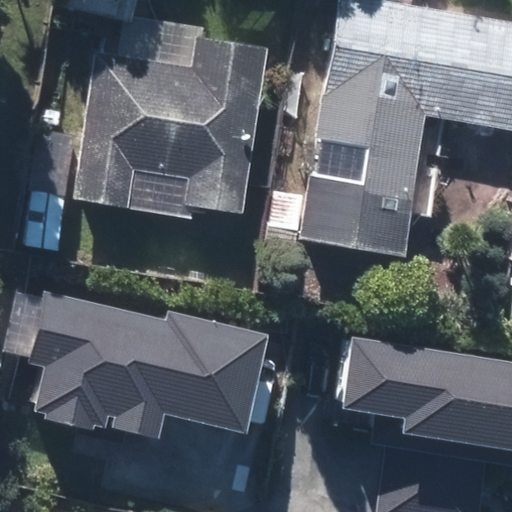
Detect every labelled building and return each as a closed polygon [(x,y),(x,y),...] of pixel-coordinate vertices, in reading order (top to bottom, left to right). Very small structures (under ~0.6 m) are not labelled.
[(198,0),(195,68),(82,64),(82,88),(9,86),(7,137),(80,139),(78,194),(127,196),(128,168),(179,170),(178,200),(248,203),(255,0),(198,0)] [(129,18),(130,8),(144,11),(145,0),(65,0),(64,8),(129,18)] [(511,116),(511,19),(391,0),(334,0),(298,231),(397,246),(419,105),(511,120),(511,116)] [(159,312),(35,284),(19,353),(35,356),(25,398),(149,426),(155,402),(236,420),(257,329),(160,307),(159,312)] [(511,288),(495,289),(495,326),(511,326),(511,288)] [(511,356),(342,329),(331,397),(390,407),(373,511),(474,511),(484,453),(511,457),(511,356)]
